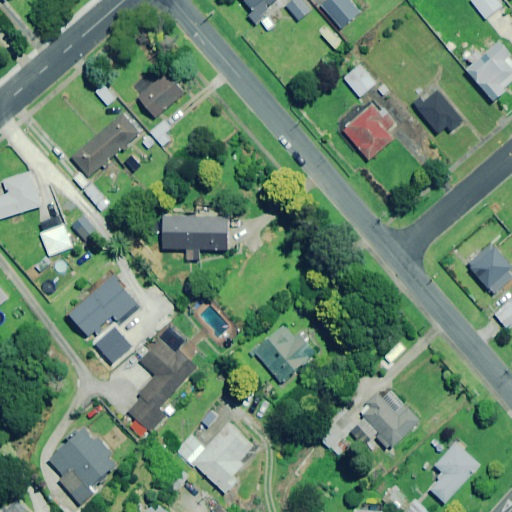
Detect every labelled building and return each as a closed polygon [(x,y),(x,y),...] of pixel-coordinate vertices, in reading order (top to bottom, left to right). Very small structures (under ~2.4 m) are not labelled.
[(279,0),(243,0),(253,12),(247,16),(255,26),(274,10),(271,7),(279,0)] [(312,11),(303,0),(293,0),(286,7),(298,22),(312,11)] [(327,0),(321,6),(342,29),(362,12),(351,0),(327,0)] [(503,7),(497,0),(472,0),(471,1),(486,20),(503,7)] [(511,54),(500,41),(482,57),(477,52),(466,62),(470,66),(465,71),(492,101),(511,82),(511,61),(508,57),(511,54)] [(377,84),(360,65),(344,79),(361,98),(377,84)] [(133,87),(142,97),(139,99),(157,118),(164,112),(168,117),(189,98),(167,74),(163,78),(153,68),(133,87)] [(385,81),(376,90),(382,97),(391,88),(385,81)] [(116,99),(104,85),(96,93),(108,106),(116,99)] [(464,120),(439,90),(417,108),(439,134),(448,126),(451,130),(464,120)] [(389,127),(372,106),(343,130),(370,162),(396,139),(387,128),(389,127)] [(90,177),(114,156),(124,168),(141,153),(131,142),(142,133),(125,113),(73,158),(90,177)] [(172,128),(165,121),(151,134),(163,147),(169,141),(164,135),(172,128)] [(148,136),(141,143),(149,151),(156,144),(148,136)] [(32,173),(4,182),(7,190),(9,189),(10,194),(0,197),(0,218),(42,205),(32,173)] [(110,205),(92,185),(84,192),(102,212),(110,205)] [(99,232),(87,216),(73,226),(86,243),(99,232)] [(194,261),(227,262),(228,240),(250,241),(250,219),(163,217),(162,249),(194,250),(194,261)] [(73,247),(64,226),(42,234),(50,256),(73,247)] [(511,278),(511,264),(494,243),(468,265),(493,295),(511,278)] [(54,263),(49,257),(36,267),(40,273),(54,263)] [(142,306),(115,276),(70,315),(89,338),(113,317),(120,325),(142,306)] [(0,306),(9,299),(0,288),(0,306)] [(74,294),(68,289),(57,303),(64,308),(74,294)] [(511,327),(511,300),(495,315),(508,330),(511,327)] [(285,326),(260,347),(258,345),(247,354),(252,359),(256,356),(281,385),(319,352),(302,333),(296,339),(285,326)] [(183,347),(168,333),(141,362),(156,376),(139,394),(142,397),(128,412),(151,433),(167,416),(159,409),(197,367),(179,351),(183,347)] [(135,350),(121,334),(98,354),(112,370),(135,350)] [(385,400),(378,394),(374,399),(372,397),(364,405),(366,407),(359,413),(364,418),(350,432),(363,446),(374,434),(389,449),(392,447),(398,453),(426,424),(393,391),(385,400)] [(56,449),(59,452),(50,460),(64,476),(60,480),(82,506),(105,486),(102,483),(123,465),(100,438),(98,440),(87,428),(83,423),(65,438),(69,443),(66,446),(63,443),(56,449)] [(192,435),(176,452),(191,467),(193,464),(226,495),(238,482),(234,477),(244,466),(240,462),(255,446),(230,423),(207,448),(192,435)] [(344,440),(333,450),(339,456),(350,447),(344,440)] [(436,466),(442,471),(435,478),(439,482),(431,490),(445,504),(481,467),(458,444),(436,466)] [(189,478),(179,467),(167,479),(177,489),(189,478)] [(194,483),(187,490),(196,500),(203,492),(194,483)] [(429,511),(417,500),(411,505),(399,493),(402,491),(396,486),(382,501),(393,511),(429,511)] [(27,511),(18,501),(6,511),(3,509),(0,511),(27,511)] [(171,511),(158,501),(153,507),(148,511),(171,511)]
